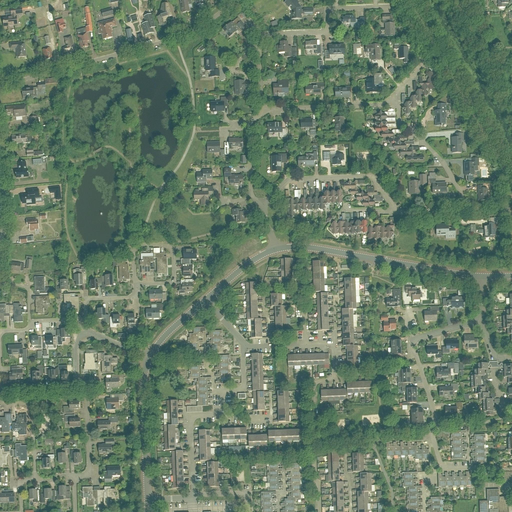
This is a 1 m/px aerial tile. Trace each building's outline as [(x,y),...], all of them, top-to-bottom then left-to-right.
[(179,0),(180,2),(181,1),(181,2),(180,2),(182,13),(190,12),(188,3),(192,2),(191,0),(179,0)] [(287,0),(284,3),(288,8),(290,6),(293,9),(292,10),(292,11),(293,11),(293,14),(292,14),(292,13),(290,13),(290,17),(291,17),(291,20),(301,20),(301,18),(302,17),(301,16),(301,14),(304,14),(304,15),(313,15),(313,9),(303,9),(304,11),(301,11),(301,8),(300,7),(298,4),(299,3),(296,0),(287,0)] [(160,26),(166,26),(167,20),(166,20),(166,18),(172,16),(168,4),(162,4),(160,17),(157,17),(160,26)] [(17,25),(16,15),(22,15),(22,8),(11,9),(12,16),(12,17),(6,18),(7,19),(3,19),(4,23),(5,27),(9,27),(9,26),(13,25),(13,26),(17,25)] [(103,18),(114,15),(112,8),(101,11),(103,18)] [(47,24),(53,22),(52,12),(45,13),(47,24)] [(145,36),(154,33),(152,28),(155,27),(151,14),(144,17),(146,23),(142,25),(145,36)] [(393,17),(389,17),(389,15),(382,15),(382,21),(386,21),(386,24),(385,24),(385,30),(380,30),(379,31),(379,32),(378,33),(378,34),(379,34),(379,35),(379,36),(380,36),(386,36),(395,36),(394,24),(393,24),(393,20),(393,17)] [(357,22),(353,16),(345,17),(345,20),(343,20),(342,20),(342,24),(343,24),(347,24),(349,23),(352,28),(361,28),(361,27),(365,27),(365,18),(360,18),(360,21),(358,21),(357,22)] [(241,22),(238,18),(229,25),(222,30),(229,38),(234,35),(233,34),(235,33),(237,35),(244,30),(243,29),(245,28),(243,27),(244,26),(243,25),(243,24),(241,21),(241,22)] [(112,38),(111,33),(112,32),(111,31),(112,31),(112,28),(116,26),(114,19),(98,24),(100,29),(98,30),(99,34),(100,35),(102,34),(103,40),(112,38)] [(58,33),(63,32),(63,29),(66,28),(64,23),(61,24),(56,26),(58,33)] [(81,49),(88,47),(87,42),(89,41),(87,33),(77,36),(81,49)] [(73,45),(73,44),(71,37),(65,38),(67,48),(63,49),(64,53),(69,51),(69,52),(76,50),(74,45),(73,45)] [(321,47),(316,47),(316,41),(312,42),(306,43),(306,44),(305,44),(304,45),(304,47),(305,48),(306,48),(306,51),(315,50),(315,54),(321,54),(321,47)] [(22,45),(21,43),(10,44),(11,49),(16,49),(17,51),(17,50),(18,58),(27,57),(25,45),(22,45)] [(288,49),(288,43),(280,43),(281,47),(277,47),(277,53),(285,53),(285,58),(297,57),(297,49),(288,49)] [(326,60),(330,60),(330,55),(345,54),(344,45),(329,46),(329,52),(325,52),(326,60)] [(365,46),(365,52),(370,52),(370,58),(379,58),(378,45),(370,45),(370,46),(365,46)] [(404,59),(404,63),(408,63),(408,48),(403,48),(403,45),(394,45),(394,50),(399,50),(399,59),(404,59)] [(45,60),(51,58),(51,57),(52,57),(50,48),(42,50),(45,60)] [(215,71),(215,58),(207,58),(207,61),(206,61),(206,71),(212,71),(212,77),(219,77),(219,71),(215,71)] [(393,76),(397,73),(394,70),(393,71),(390,68),(388,70),(393,76)] [(422,93),(422,95),(424,97),(426,97),(428,95),(428,93),(426,91),(428,89),(429,91),(432,91),(434,88),(434,86),(432,84),(434,82),(434,80),(432,78),(434,76),(434,74),(432,72),(430,72),(428,74),(427,76),(430,79),(427,80),(427,82),(425,84),(424,84),(422,83),(422,82),(419,82),(419,84),(422,87),(422,88),(420,90),(422,93)] [(382,75),(377,75),(374,75),(374,80),(367,80),(367,93),(378,93),(378,87),(382,87),(383,86),(383,83),(382,82),(382,75)] [(244,83),(244,81),(235,82),(235,95),(245,95),(244,89),(250,89),(250,83),(244,83)] [(286,89),(286,85),(288,85),(288,81),(279,81),(279,85),(274,85),(274,96),(278,96),(278,94),(285,94),(285,96),(289,96),(288,89),(286,89)] [(306,95),(320,95),(320,90),(324,90),(324,84),(316,85),(316,87),(306,87),(306,95)] [(23,93),(23,99),(28,98),(27,97),(34,96),(37,96),(36,89),(38,89),(38,88),(33,88),(33,87),(29,88),(29,89),(23,89),(23,93)] [(422,93),(420,90),(418,91),(417,90),(417,87),(413,87),(413,91),(416,93),(416,95),(414,97),(416,99),(416,101),(418,103),(420,103),(422,101),(422,99),(420,97),(422,95),(422,93)] [(350,98),(350,88),(344,88),(343,88),(343,89),(336,89),(336,97),(340,97),(340,98),(350,98)] [(416,99),(414,97),(412,97),(411,96),(411,94),(408,94),(408,97),(410,99),(410,101),(408,103),(410,105),(410,107),(412,109),(414,109),(416,107),(416,105),(414,103),(416,101),(416,99)] [(220,112),(220,110),(224,110),(224,105),(227,105),(227,98),(221,98),(221,103),(211,103),(211,111),(213,110),(213,111),(214,111),(214,110),(217,110),(217,112),(220,112)] [(410,105),(408,103),(406,103),(405,102),(405,100),(402,100),(402,103),(404,105),(404,107),(402,109),(404,111),(404,113),(407,115),(409,115),(411,113),(411,111),(408,109),(410,107),(410,105)] [(445,115),(445,111),(447,111),(446,104),(438,105),(438,111),(435,111),(435,116),(438,116),(438,121),(437,121),(437,126),(441,126),(441,127),(441,124),(445,124),(445,119),(447,119),(447,114),(445,115)] [(27,116),(25,105),(7,107),(7,109),(6,109),(7,115),(14,114),(15,117),(27,116)] [(384,121),(387,119),(387,117),(387,116),(390,116),(390,113),(386,113),(384,115),(383,115),(381,113),(379,115),(377,115),(375,117),(375,119),(377,121),(379,121),(381,119),(383,121),(384,121)] [(344,126),(343,118),(335,118),(336,131),(339,131),(340,135),(348,135),(347,126),(344,126)] [(316,127),(315,123),(312,123),(312,119),(301,120),(301,129),(310,128),(310,138),(316,138),(316,127)] [(385,127),(387,125),(387,123),(388,122),(390,122),(390,119),(387,119),(384,121),(383,121),(381,119),(379,121),(377,121),(375,123),(375,125),(377,127),(379,127),(381,125),(383,127),(385,127)] [(282,131),(282,124),(275,124),(268,125),(268,126),(267,126),(268,127),(268,133),(279,133),(279,138),(286,138),(286,131),(282,131)] [(385,133),(387,131),(387,129),(388,128),(390,128),(390,125),(387,125),(385,127),(383,127),(381,125),(379,127),(377,127),(375,129),(375,131),(377,133),(379,133),(381,131),(383,133),(385,133)] [(391,139),(393,137),(393,135),(394,134),(397,134),(396,130),(393,131),(391,133),(389,133),(387,131),(385,133),(383,133),(381,135),(381,137),(384,139),(386,139),(387,137),(389,139),(391,139)] [(26,136),(25,134),(20,135),(20,136),(18,136),(18,135),(12,136),(13,144),(26,143),(33,143),(32,135),(26,136)] [(462,153),(461,142),(463,142),(463,134),(456,134),(456,138),(452,138),(452,142),(453,142),(453,145),(452,145),(452,153),(462,153)] [(398,145),(400,143),(400,141),(401,140),(403,140),(403,136),(399,136),(397,139),(395,139),(393,137),(391,139),(389,139),(388,141),(388,143),(390,145),(392,145),(394,143),(396,145),(398,145)] [(225,155),(228,155),(228,149),(230,149),(233,149),(233,148),(243,148),(242,140),(238,140),(238,139),(229,139),(229,143),(227,143),(227,146),(228,146),(228,148),(224,148),(224,150),(225,150),(225,155)] [(404,150),(406,148),(406,146),(407,145),(409,145),(409,142),(405,142),(403,144),(402,144),(400,143),(398,145),(396,145),(394,147),(394,149),(396,151),(398,151),(400,149),(402,151),(404,150)] [(211,144),(211,143),(207,143),(207,147),(208,147),(208,152),(209,152),(210,152),(216,152),(216,153),(220,153),(220,144),(211,144)] [(404,150),(402,151),(400,152),(400,155),(402,157),(404,157),(406,154),(408,156),(406,158),(406,160),(408,162),(410,162),(412,160),(415,162),(416,162),(418,160),(421,162),(422,162),(424,160),(424,157),(422,156),(420,156),(418,158),(416,156),(414,156),(412,154),(412,152),(413,151),(414,151),(414,148),(412,148),(410,150),(408,150),(406,148),(404,150)] [(314,166),(314,161),(317,161),(317,152),(313,152),(314,157),(298,158),(298,166),(301,166),(302,167),(303,167),(303,166),(309,166),(309,167),(314,166)] [(342,161),(344,161),(344,155),(330,156),(330,153),(323,153),(323,162),(324,162),(331,161),(331,160),(332,160),(332,165),(342,165),(341,162),(342,162),(342,161)] [(281,161),(287,161),(287,155),(280,155),(281,157),(271,157),(272,172),(281,172),(281,161)] [(33,166),(42,165),(42,164),(47,164),(46,157),(41,157),(41,159),(33,160),(33,166)] [(465,176),(474,176),(474,166),(479,166),(478,159),(472,159),(472,163),(465,163),(465,176)] [(16,171),(16,178),(29,177),(28,170),(26,170),(26,162),(18,163),(19,169),(20,169),(20,171),(16,171)] [(231,176),(231,169),(224,169),(225,178),(230,178),(230,185),(234,185),(234,186),(239,186),(239,184),(243,184),(243,176),(238,176),(235,176),(235,175),(231,176)] [(212,180),(212,170),(209,170),(203,171),(203,174),(197,174),(197,183),(206,182),(206,179),(209,179),(209,180),(212,180)] [(421,194),(420,185),(426,185),(426,175),(420,176),(420,182),(409,182),(409,188),(410,188),(411,195),(421,194)] [(433,186),(433,193),(441,192),(441,194),(446,193),(446,183),(436,184),(436,179),(428,180),(428,187),(433,186)] [(360,196),(362,193),(362,191),(360,189),(358,189),(356,188),(356,186),(357,184),(359,184),(359,181),(356,182),(354,184),(352,184),(350,182),(348,184),(346,184),(344,186),(344,188),(346,190),(348,190),(350,188),(352,190),(350,192),(350,194),(352,196),(354,196),(356,194),(358,196),(360,196)] [(324,200),(324,202),(322,204),(325,207),(327,204),(328,204),(331,202),(330,200),(328,198),(330,196),(330,194),(328,192),(326,192),(325,192),(325,189),(325,184),(322,184),(322,189),(322,193),(324,195),(324,196),(322,198),(324,200)] [(490,189),(490,186),(478,187),(478,193),(479,193),(479,201),(487,200),(487,189),(490,189)] [(61,200),(60,188),(50,189),(50,194),(55,193),(56,200),(61,200)] [(336,200),(336,202),(338,204),(340,204),(343,202),(343,200),(340,198),(342,196),(342,194),(340,192),(338,192),(337,191),(337,188),(334,189),(334,192),(336,194),(336,196),(334,198),(336,200)] [(194,193),(194,200),(202,200),(203,206),(208,206),(208,197),(208,189),(202,189),(202,192),(199,192),(199,190),(195,190),(195,193),(194,193)] [(336,194),(334,192),(332,192),(331,191),(331,189),(328,189),(328,192),(330,194),(330,196),(328,198),(330,200),(331,202),(332,204),(334,204),(336,202),(336,200),(334,198),(336,196),(336,194)] [(22,196),(23,204),(27,204),(27,205),(35,204),(35,198),(39,198),(38,190),(28,191),(28,195),(22,196)] [(313,207),(310,205),(312,203),(312,201),(310,199),(308,199),(307,198),(307,195),(307,192),(304,192),(304,196),(304,199),(306,201),(306,203),(304,205),(306,207),(306,209),(309,211),(311,211),(313,209),(313,207)] [(315,211),(317,211),(318,209),(318,207),(316,205),(318,202),(318,201),(316,199),(314,198),(313,198),(313,195),(313,192),(310,192),(310,195),(310,199),(312,201),(312,203),(310,205),(313,207),(313,209),(315,211)] [(367,201),(368,199),(368,197),(369,196),(378,196),(378,193),(374,193),(368,193),(366,195),(364,195),(362,193),(360,196),(358,196),(356,198),(356,200),(359,202),(360,202),(362,200),(364,201),(367,201)] [(324,200),(322,198),(320,198),(319,198),(319,195),(316,195),(316,199),(318,201),(318,202),(316,205),(318,207),(318,209),(321,211),(323,211),(325,208),(325,207),(322,204),(324,202),(324,200)] [(300,201),(298,199),(297,199),(294,201),(292,199),(290,199),(289,198),(289,196),(286,196),(286,200),(288,202),(288,203),(286,206),(288,208),(288,210),(290,211),(289,214),(289,215),(291,218),(293,217),(295,216),(295,214),(293,212),(295,210),(297,211),(299,211),(301,209),(300,207),(298,205),(300,203),(300,201)] [(306,201),(304,199),(302,199),(301,198),(301,196),(298,196),(298,199),(300,201),(300,203),(298,205),(300,207),(301,209),(303,211),(304,211),(306,209),(306,207),(304,205),(306,203),(306,201)] [(367,201),(364,201),(362,204),(363,206),(365,208),(367,208),(369,205),(371,207),(373,207),(375,205),(375,203),(376,202),(378,202),(378,199),(374,199),(372,201),(370,201),(368,199),(367,201)] [(241,212),(241,210),(232,210),(233,216),(236,216),(236,218),(236,220),(236,223),(245,223),(245,218),(251,218),(251,212),(241,212)] [(36,221),(36,218),(27,219),(27,227),(29,227),(30,231),(35,231),(35,230),(39,229),(38,221),(36,221)] [(361,224),(363,222),(363,218),(360,219),(360,221),(359,222),(358,222),(355,224),(355,226),(353,228),(355,230),(355,232),(357,234),(359,234),(361,232),(361,230),(359,228),(361,226),(361,224)] [(363,234),(365,234),(367,232),(367,230),(365,228),(368,226),(367,224),(369,222),(369,218),(366,218),(366,221),(365,222),(363,222),(361,224),(361,226),(359,228),(361,230),(361,232),(363,234)] [(343,225),(346,222),(345,219),(342,219),(342,221),(341,222),(339,222),(337,225),(335,223),(333,223),(331,225),(331,227),(329,229),(331,231),(331,233),(333,235),(335,235),(337,233),(339,235),(342,235),(343,233),(343,231),(341,229),(343,227),(343,225)] [(355,224),(358,222),(357,219),(354,219),(355,221),(353,222),(352,222),(349,224),(348,223),(348,222),(346,222),(343,225),(343,227),(341,229),(343,231),(343,233),(345,235),(347,235),(349,232),(352,234),(353,234),(355,232),(355,230),(353,228),(355,226),(355,224)] [(484,239),(493,238),(493,236),(496,236),(496,223),(491,224),(491,226),(483,227),(484,239)] [(371,227),(370,227),(368,226),(365,228),(367,230),(367,232),(369,234),(367,236),(367,238),(370,240),(372,240),(374,238),(376,240),(378,239),(380,238),(380,236),(382,233),(379,231),(379,230),(382,227),(381,224),(378,224),(378,226),(377,227),(375,227),(373,229),(371,227)] [(380,236),(380,238),(382,239),(384,239),(385,237),(388,239),(390,239),(392,237),(394,236),(394,233),(392,231),(392,229),(394,227),(394,224),(391,224),(391,226),(389,227),(387,227),(386,229),(383,227),(382,227),(379,230),(379,231),(382,233),(380,236)] [(449,231),(448,225),(436,225),(437,234),(439,234),(440,234),(445,233),(445,236),(448,236),(449,239),(455,238),(455,228),(452,229),(452,231),(449,231)] [(154,249),(154,255),(154,258),(157,258),(157,274),(167,274),(166,258),(164,258),(164,254),(160,254),(160,249),(154,249)] [(181,264),(190,264),(190,260),(193,259),(193,258),(197,258),(196,251),(192,251),(192,250),(184,250),(184,258),(184,260),(181,260),(181,264)] [(44,253),(25,255),(26,262),(32,262),(33,268),(40,267),(39,261),(45,260),(44,253)] [(151,270),(150,263),(153,263),(153,257),(143,258),(143,261),(141,261),(141,262),(140,262),(140,266),(141,266),(142,274),(148,274),(148,277),(154,277),(154,270),(151,270)] [(126,265),(126,262),(116,262),(116,267),(119,267),(120,279),(123,279),(123,280),(130,280),(129,275),(128,276),(128,273),(128,265),(126,265)] [(23,272),(24,264),(21,264),(12,263),(12,269),(13,270),(13,271),(20,272),(20,271),(23,272)] [(190,264),(181,264),(181,268),(184,268),(184,277),(192,277),(192,267),(190,267),(190,264)] [(86,280),(86,268),(84,268),(82,268),(82,270),(81,270),(81,271),(79,270),(78,270),(77,270),(76,270),(75,271),(74,271),(74,279),(74,281),(76,281),(76,283),(76,286),(79,286),(79,285),(83,285),(83,280),(86,280)] [(106,282),(102,282),(102,286),(102,291),(105,291),(105,287),(113,287),(112,283),(113,283),(113,276),(110,276),(109,275),(107,275),(106,275),(106,276),(106,282)] [(45,289),(45,288),(44,277),(35,278),(35,292),(40,291),(40,294),(50,294),(51,294),(51,288),(45,289)] [(102,286),(102,282),(102,279),(95,279),(95,281),(91,281),(91,282),(90,282),(90,287),(91,287),(91,290),(95,290),(96,291),(98,291),(98,286),(102,286)] [(193,292),(192,280),(182,281),(182,287),(179,287),(179,296),(186,296),(185,291),(188,291),(188,292),(193,292)] [(56,295),(62,295),(62,291),(68,290),(68,281),(61,281),(61,287),(56,288),(56,295)] [(420,292),(416,292),(416,288),(410,288),(410,285),(405,286),(406,294),(409,294),(409,297),(412,297),(412,300),(420,300),(420,299),(423,299),(424,299),(425,298),(425,297),(425,296),(424,295),(423,295),(422,295),(422,294),(422,293),(421,292),(420,292)] [(401,301),(400,295),(400,290),(393,290),(393,299),(387,300),(387,308),(397,307),(397,302),(401,301)] [(162,294),(162,291),(150,291),(150,300),(162,299),(162,303),(166,303),(166,294),(162,294)] [(71,298),(71,294),(64,295),(64,305),(67,305),(67,304),(71,303),(71,308),(70,308),(70,314),(72,314),(74,314),(74,313),(79,313),(79,298),(71,298)] [(50,304),(49,296),(36,297),(36,300),(35,300),(36,315),(37,315),(38,315),(44,314),(43,302),(45,302),(45,304),(50,304)] [(448,306),(451,306),(451,308),(463,308),(463,307),(463,303),(464,303),(464,302),(464,301),(463,301),(463,297),(462,297),(462,296),(451,297),(450,298),(451,300),(448,300),(448,299),(447,299),(443,299),(443,300),(443,307),(443,308),(444,307),(447,307),(448,307),(448,306)] [(10,315),(9,306),(6,306),(6,305),(0,304),(0,323),(5,323),(4,315),(10,315)] [(9,306),(10,315),(14,314),(14,323),(23,322),(23,316),(23,313),(25,313),(25,310),(22,310),(20,304),(13,304),(13,306),(9,306)] [(147,319),(160,319),(160,311),(164,311),(164,305),(157,306),(157,310),(146,310),(147,319)] [(437,321),(437,312),(439,311),(439,307),(432,307),(433,312),(424,312),(424,320),(428,319),(428,321),(437,321)] [(106,316),(106,310),(98,310),(98,314),(95,314),(95,320),(103,320),(103,324),(109,324),(109,316),(106,316)] [(135,320),(135,315),(128,315),(128,325),(135,324),(135,328),(138,328),(138,319),(135,320)] [(120,325),(120,316),(113,316),(114,320),(110,321),(111,328),(116,328),(116,325),(120,325)] [(388,321),(388,316),(381,317),(381,321),(386,321),(386,323),(384,323),(384,332),(390,332),(390,330),(396,330),(396,320),(388,321)] [(188,342),(190,342),(199,341),(198,339),(200,339),(200,338),(201,338),(201,337),(203,337),(203,334),(200,334),(200,328),(193,328),(194,334),(189,334),(190,338),(188,338),(188,342)] [(68,334),(68,330),(61,330),(61,336),(57,337),(57,346),(63,346),(63,343),(65,342),(65,338),(71,338),(71,334),(68,334)] [(474,339),(474,335),(464,335),(464,345),(467,345),(468,349),(478,349),(477,339),(474,339)] [(39,349),(42,349),(42,342),(38,342),(38,337),(32,337),(32,346),(38,346),(39,349)] [(47,346),(53,346),(53,337),(47,337),(47,341),(43,342),(44,349),(47,349),(47,346)] [(392,348),(401,348),(401,341),(394,341),(394,338),(388,338),(388,342),(392,341),(392,348)] [(451,341),(451,340),(446,341),(446,347),(442,347),(443,354),(450,354),(449,349),(458,349),(458,341),(451,341)] [(27,350),(23,350),(23,346),(9,346),(9,355),(22,354),(23,364),(28,364),(28,359),(27,359),(27,350)] [(437,352),(437,346),(427,346),(427,355),(436,354),(436,359),(442,359),(442,351),(437,352)] [(395,355),(401,355),(401,348),(392,348),(392,353),(385,353),(385,359),(395,358),(395,355)] [(97,354),(97,350),(86,351),(86,354),(85,354),(85,364),(84,364),(84,367),(84,369),(85,370),(89,370),(89,369),(92,369),(92,370),(95,370),(98,370),(98,363),(95,363),(95,360),(94,360),(94,354),(97,354)] [(97,354),(98,362),(102,362),(102,373),(111,373),(111,364),(118,364),(118,359),(113,359),(112,356),(105,356),(104,353),(97,354)] [(318,354),(319,366),(329,365),(329,354),(318,354)] [(450,370),(454,369),(454,363),(448,364),(448,369),(437,370),(437,378),(446,378),(446,379),(450,379),(450,370)] [(11,367),(11,373),(9,373),(10,382),(16,382),(16,378),(18,377),(18,379),(23,379),(23,367),(11,367)] [(55,376),(59,376),(58,376),(58,369),(59,369),(58,367),(58,368),(55,370),(55,371),(51,371),(51,368),(45,368),(45,374),(49,374),(49,381),(55,380),(55,376)] [(397,371),(398,377),(411,377),(411,370),(405,370),(405,367),(397,368),(397,371)] [(43,376),(43,368),(37,368),(37,372),(33,372),(33,381),(40,381),(40,376),(43,376)] [(64,369),(59,369),(58,369),(58,376),(59,376),(62,376),(62,380),(60,380),(60,383),(61,384),(66,384),(66,383),(69,383),(69,373),(64,373),(64,369)] [(106,388),(119,388),(118,382),(124,382),(123,375),(117,376),(117,379),(106,380),(106,388)] [(398,387),(402,387),(405,387),(405,383),(411,383),(411,377),(398,377),(398,383),(398,387)] [(440,397),(453,397),(452,390),(458,390),(458,384),(451,385),(451,388),(439,388),(440,397)] [(407,396),(417,396),(416,389),(409,389),(409,386),(405,387),(402,387),(402,392),(407,392),(407,396)] [(123,401),(122,395),(114,395),(114,399),(107,400),(107,408),(110,407),(111,410),(114,410),(119,409),(119,401),(123,401)] [(407,406),(410,406),(410,403),(417,403),(417,396),(407,396),(407,403),(402,403),(402,406),(407,406)] [(76,402),(76,400),(75,399),(71,399),(71,403),(70,403),(70,407),(63,407),(64,414),(72,414),(72,409),(79,409),(79,402),(76,402)] [(453,419),(453,417),(457,417),(456,410),(462,410),(462,403),(456,404),(456,408),(445,408),(446,418),(447,417),(447,419),(453,419)] [(412,417),(423,416),(422,409),(415,410),(415,405),(410,406),(407,406),(407,410),(411,410),(412,417)] [(493,406),(483,406),(483,412),(487,412),(487,416),(493,416),(493,406)] [(9,433),(9,424),(12,424),(12,414),(8,414),(8,418),(0,418),(0,425),(2,426),(2,433),(9,433)] [(27,435),(26,426),(27,426),(27,415),(20,415),(20,416),(17,416),(17,423),(12,423),(12,433),(15,433),(15,430),(19,429),(19,428),(21,428),(21,431),(20,431),(20,436),(27,435)] [(73,419),(73,416),(66,416),(66,423),(70,423),(70,427),(80,427),(80,419),(73,419)] [(423,416),(412,417),(412,423),(411,423),(411,428),(420,428),(419,423),(423,423),(423,416)] [(117,417),(115,417),(108,417),(109,422),(98,422),(98,430),(111,430),(110,423),(118,423),(117,417)] [(111,445),(99,445),(99,454),(103,453),(103,452),(106,452),(107,454),(108,454),(107,453),(112,453),(112,445),(114,445),(114,440),(111,440),(111,445)] [(21,447),(21,445),(16,445),(16,450),(13,450),(13,459),(17,458),(17,457),(20,457),(20,462),(28,461),(27,447),(21,447)] [(10,447),(2,447),(2,450),(1,450),(1,449),(0,448),(0,467),(3,468),(3,465),(7,465),(6,455),(10,455),(10,447)] [(66,455),(70,455),(70,449),(62,449),(62,451),(63,451),(63,454),(59,454),(59,464),(66,464),(66,455)] [(77,454),(77,451),(70,451),(71,457),(74,457),(74,460),(73,460),(73,464),(74,465),(78,465),(78,464),(81,464),(81,463),(82,463),(82,459),(81,459),(81,454),(77,454)] [(55,460),(54,456),(48,456),(43,456),(43,459),(43,469),(51,469),(51,460),(55,460)] [(105,479),(112,479),(112,476),(120,475),(120,467),(108,467),(108,472),(104,472),(105,479)] [(66,494),(66,487),(59,487),(59,492),(56,492),(56,499),(63,499),(63,500),(70,499),(70,494),(66,494)] [(94,506),(94,505),(97,505),(97,499),(97,493),(93,493),(92,487),(82,488),(83,498),(86,498),(87,507),(94,506)] [(105,490),(105,492),(97,493),(97,499),(97,505),(97,507),(101,507),(101,499),(103,499),(103,509),(109,508),(109,498),(115,497),(115,490),(111,490),(111,487),(104,487),(104,490),(105,490)] [(2,494),(2,490),(0,490),(0,496),(0,503),(15,502),(14,494),(2,494)] [(36,497),(36,491),(36,490),(30,491),(30,500),(34,500),(34,503),(40,503),(40,497),(36,497)] [(51,497),(51,490),(45,490),(45,494),(41,494),(41,503),(45,503),(45,499),(49,499),(49,502),(55,502),(55,496),(51,497)] [(479,511),(507,511),(507,497),(499,497),(499,490),(487,490),(487,501),(479,502),(479,511)]
